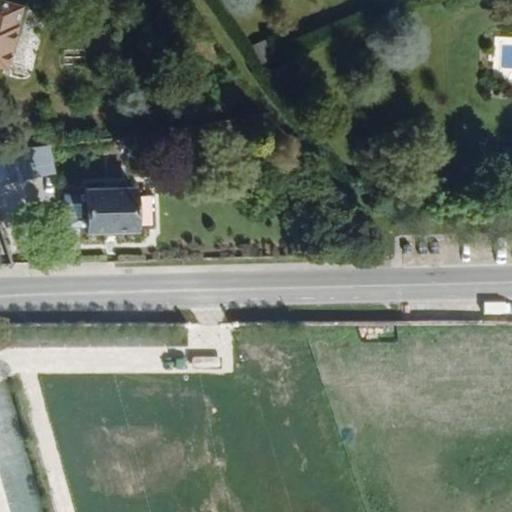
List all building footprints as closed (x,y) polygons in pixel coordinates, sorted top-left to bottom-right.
[(0,0),(0,40),(13,2),(3,0),(0,0)] [(272,36),(255,48),(266,63),(283,51),(272,36)] [(66,48),(66,65),(91,66),(92,49),(66,48)] [(289,88),(281,71),(270,77),(278,93),(289,88)] [(0,177),(10,174),(2,145),(0,145),(0,177)] [(140,215),(135,174),(87,180),(93,220),(140,215)] [(379,202),(379,181),(359,182),(361,201),(379,202)] [(0,254),(16,254),(0,229),(0,254)]
